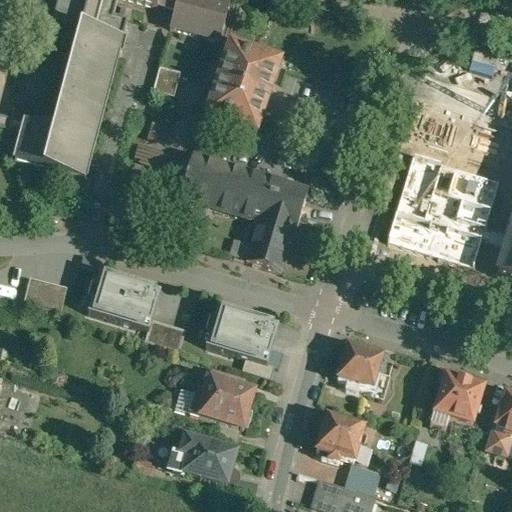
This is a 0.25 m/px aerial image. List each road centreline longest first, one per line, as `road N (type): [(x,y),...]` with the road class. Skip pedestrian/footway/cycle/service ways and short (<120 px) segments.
road 1 (residential): [(511,3),(406,54),(385,91),(328,305)]
road 2 (residential): [(0,241),(64,233),(328,305)]
road 3 (unclassified): [(328,305),(271,511)]
road 4 (residential): [(328,305),(511,363)]
